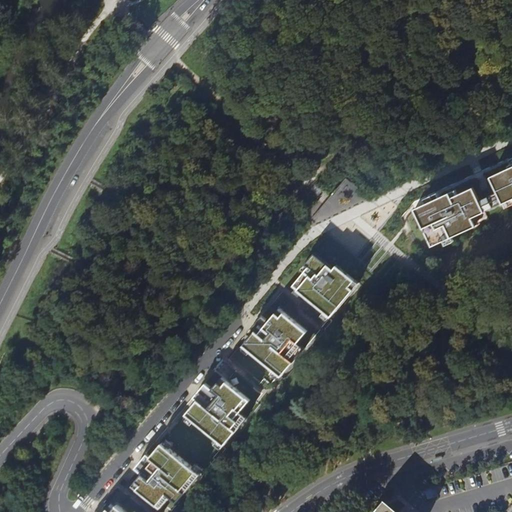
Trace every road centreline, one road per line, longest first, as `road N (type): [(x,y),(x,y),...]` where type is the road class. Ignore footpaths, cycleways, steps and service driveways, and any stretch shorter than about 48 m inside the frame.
road 1 (secondary): [(0,306),(90,130),(122,83),(202,0)]
road 2 (residential): [(249,304),(69,511)]
road 3 (residential): [(290,511),(334,481),(511,426)]
road 4 (residential): [(59,511),(58,496),(90,419),(82,402),(50,402),(0,455)]
